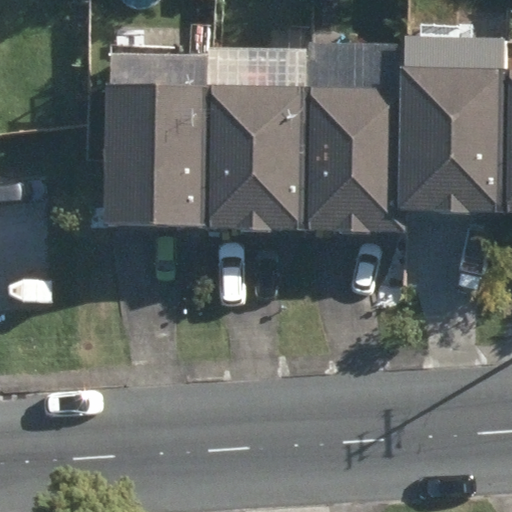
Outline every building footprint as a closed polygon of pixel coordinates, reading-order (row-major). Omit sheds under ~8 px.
[(401,73),(401,94),(398,215),(407,215),(500,217),(502,74),(401,73)] [(511,74),(502,74),(500,217),(511,216),(511,74)] [(105,87),(103,232),(205,234),(207,89),(105,87)] [(305,90),(207,89),(205,234),(302,235),(305,90)] [(401,94),(305,90),(302,235),(407,237),(407,215),(398,215),(401,94)]
